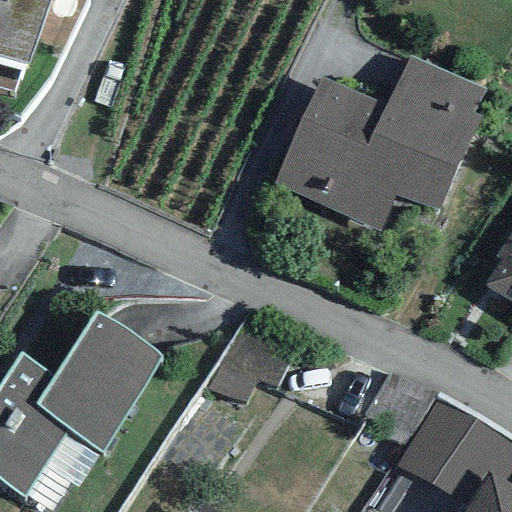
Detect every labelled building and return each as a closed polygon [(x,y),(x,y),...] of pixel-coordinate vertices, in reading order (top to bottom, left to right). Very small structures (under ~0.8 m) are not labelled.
[(57,0),(0,0),(0,65),(31,76),(57,0)] [(488,96),(412,60),(386,118),(323,88),(277,186),(379,233),(395,198),(441,220),(485,126),(476,121),(488,96)] [(511,249),(484,292),(511,309),(511,249)] [(162,366),(96,323),(54,386),(21,364),(0,395),(0,487),(23,502),(67,436),(102,458),(162,366)] [(268,429),(302,359),(245,331),(211,401),(268,429)] [(511,511),(511,446),(437,399),(392,471),(457,511),(511,511)]
